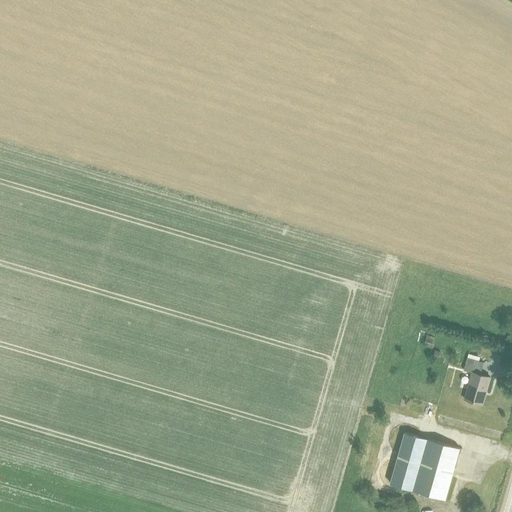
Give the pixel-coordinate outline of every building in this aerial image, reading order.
[(434,337),(427,335),(424,343),(431,345),(434,337)] [(467,357),(464,370),(472,372),(473,372),(476,360),(467,357)] [(472,372),(465,399),(482,404),(490,377),(480,374),(473,372),(472,372)] [(413,490),(428,438),(405,432),(390,483),(413,490)] [(428,438),(413,490),(445,499),(460,447),(428,438)]
